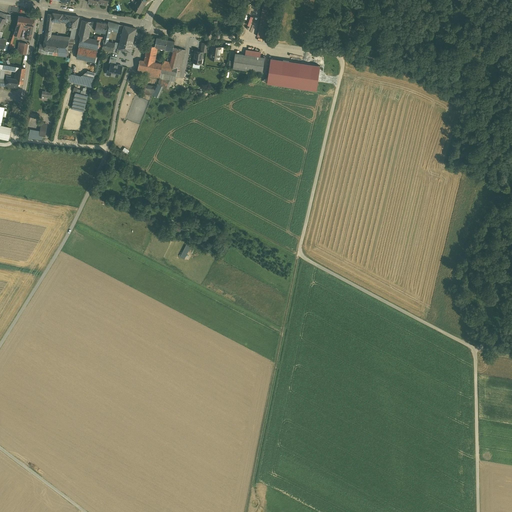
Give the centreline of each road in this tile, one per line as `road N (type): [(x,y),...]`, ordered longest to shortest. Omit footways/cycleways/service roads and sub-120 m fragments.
road 1 (track): [(341,58),(300,254),(473,348),(478,511)]
road 2 (track): [(299,250),(244,511)]
road 3 (residential): [(41,7),(13,138),(109,148)]
road 4 (track): [(109,148),(65,240),(0,344)]
road 5 (track): [(511,118),(425,74),(368,57),(341,58)]
road 6 (residential): [(147,26),(278,45)]
road 7 (residential): [(147,26),(118,97),(109,148)]
